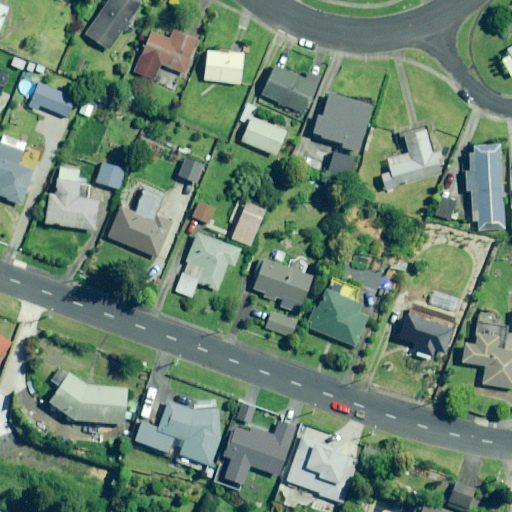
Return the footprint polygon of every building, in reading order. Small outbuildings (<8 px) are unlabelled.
[(140,3),(135,0),(108,0),(85,34),(108,50),(140,3)] [(161,64),(167,67),(165,71),(172,74),(174,70),(183,74),(197,41),(174,31),(170,39),(151,31),(134,72),(154,80),(161,64)] [(511,46),(507,49),(510,55),(501,60),(511,78),(511,77),(511,46)] [(243,54),(207,50),(205,80),(240,84),(243,54)] [(34,71),(43,74),(46,67),(28,60),(25,69),(33,73),(34,71)] [(316,84),(275,66),(262,95),(303,113),(316,84)] [(75,98),(39,84),(29,107),(39,111),(41,106),(68,117),(75,98)] [(96,90),(92,99),(106,106),(110,96),(96,90)] [(371,104),(330,92),(323,116),(319,115),(313,135),(342,144),(341,147),(357,152),(371,104)] [(26,106),(16,101),(11,111),(21,116),(26,106)] [(93,106),(82,103),(79,114),(90,116),(93,106)] [(257,107),(247,103),(240,120),(249,124),(242,141),(277,156),(287,131),(252,117),(257,107)] [(398,186),(420,180),(422,184),(429,182),(428,177),(441,174),(438,166),(443,164),(440,151),(432,153),(425,129),(404,135),(409,153),(387,159),(391,172),(381,175),(385,190),(387,194),(399,191),(398,186)] [(27,144),(3,134),(0,141),(0,196),(22,205),(35,171),(18,164),(27,144)] [(505,229),(500,144),(473,145),(474,153),(469,153),(470,171),(465,171),(466,191),(471,191),(472,217),(478,217),(478,230),(505,229)] [(354,158),(334,153),(328,174),(348,180),(354,158)] [(203,166),(185,159),(178,175),(196,183),(203,166)] [(125,169),(102,162),(96,182),(119,189),(125,169)] [(61,163),(59,178),(56,178),(53,194),(49,194),(45,223),(94,230),(98,201),(75,198),(80,165),(61,163)] [(171,222),(155,216),(164,195),(144,186),(134,213),(120,207),(108,237),(157,257),(171,222)] [(456,201),(440,197),(435,215),(451,219),(456,201)] [(214,208),(199,202),(193,217),(208,223),(214,208)] [(265,210),(247,203),(232,239),(250,246),(265,210)] [(195,232),(185,261),(187,262),(184,273),(181,272),(174,291),(192,297),(197,283),(218,290),(228,263),(235,266),(241,249),(195,232)] [(253,289),(264,293),(262,296),(275,301),(276,297),(282,300),(280,306),(298,313),(312,276),(260,257),(253,277),(257,278),(253,289)] [(331,280),(327,291),(325,290),(318,307),(315,305),(306,327),(356,347),(368,316),(358,312),(361,304),(362,301),(342,292),(344,285),(331,280)] [(299,320),(272,310),(266,328),(293,337),(299,320)] [(454,329),(407,313),(398,338),(418,345),(415,354),(431,360),(434,350),(445,354),(454,329)] [(502,317),(479,313),(474,345),(464,343),(461,362),(485,366),(482,384),(511,388),(511,351),(503,350),(505,339),(507,328),(500,327),(502,317)] [(58,367),(50,381),(59,386),(58,388),(49,403),(74,420),(124,425),(127,389),(87,385),(58,367)] [(220,430),(220,410),(200,409),(199,412),(168,401),(159,427),(142,421),(135,441),(168,452),(173,437),(184,441),(179,454),(208,465),(220,430)] [(295,428),(279,422),(274,436),(250,427),(248,433),(234,427),(223,456),(217,473),(214,481),(240,491),(249,465),(277,476),(295,428)] [(342,450),(302,435),(286,481),(318,492),(317,494),(341,503),(357,460),(340,453),(342,450)] [(139,446),(137,450),(134,448),(129,460),(147,466),(151,455),(147,453),(148,449),(139,446)] [(418,482),(402,477),(399,485),(416,491),(418,482)] [(470,497),(452,491),(446,505),(465,511),(470,497)]
